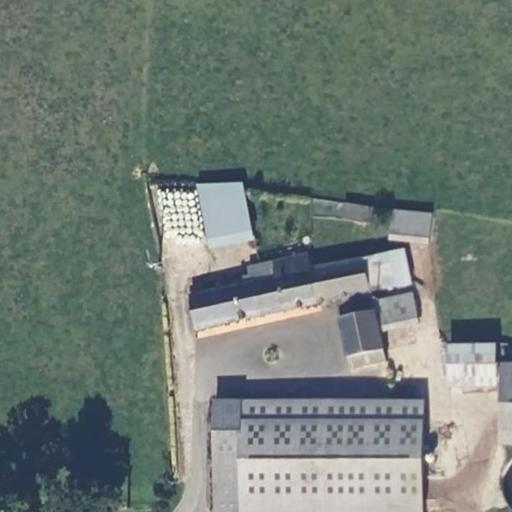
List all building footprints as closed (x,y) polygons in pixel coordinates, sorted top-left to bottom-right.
[(200,235),(243,229),(234,190),(193,197),(200,235)] [(341,201),(337,215),(369,222),(372,208),(341,201)] [(376,238),(415,242),(418,212),(380,208),(376,238)] [(376,286),(370,257),(308,270),(306,257),(279,262),(282,277),(244,285),(194,295),(200,324),(334,296),(349,371),(382,364),(376,336),(371,313),(364,314),(359,289),(366,288),(376,286)] [(244,285),(282,277),(279,262),(254,268),(255,275),(242,278),(244,285)] [(364,314),(371,313),(366,288),(359,289),(364,314)] [(376,336),(418,327),(413,304),(371,313),(376,336)] [(484,346),(436,347),(437,379),(484,378),(484,346)] [(511,446),(511,366),(492,366),(492,447),(511,446)] [(411,511),(411,399),(231,401),(231,511),(411,511)] [(231,511),(231,401),(203,401),(204,511),(231,511)]
